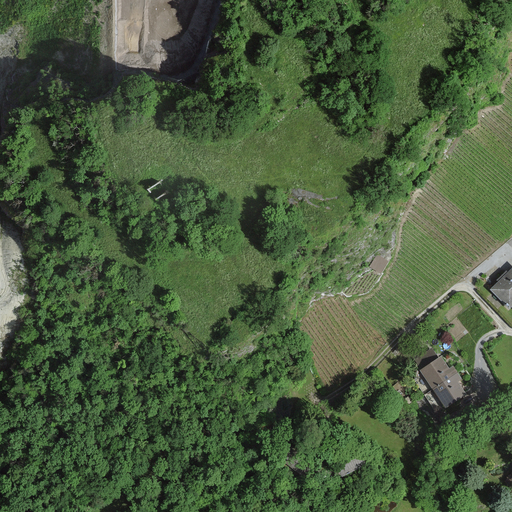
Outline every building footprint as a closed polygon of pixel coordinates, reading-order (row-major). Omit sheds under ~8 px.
[(180,200),(171,190),(161,198),(170,209),(180,200)] [(387,261),(378,256),(371,267),(380,272),(387,261)] [(511,269),(492,289),(510,307),(511,304),(511,269)] [(422,370),(421,371),(433,389),(457,373),(453,367),(448,369),(440,357),(438,358),(432,349),(415,360),(422,370)] [(457,381),(461,379),(457,373),(433,389),(445,408),(465,394),(457,381)] [(305,477),(313,465),(287,446),(278,457),(305,477)] [(367,464),(360,452),(333,466),(340,478),(367,464)]
